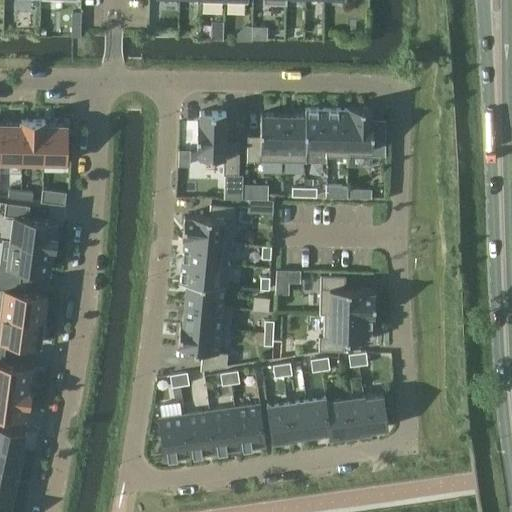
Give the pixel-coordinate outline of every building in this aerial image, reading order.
[(258,130),(244,130),(244,156),(258,156),(258,147),(282,147),(283,107),(259,107),(258,130)] [(304,108),(283,107),(282,147),(304,148),(304,108)] [(326,108),(304,108),(304,148),(325,148),(326,112),(326,108)] [(225,112),(193,111),(192,155),(224,156),(224,165),(238,166),(238,140),(224,139),(225,112)] [(348,113),(326,112),(325,148),(325,152),(347,153),(348,113)] [(372,113),(348,113),(347,153),(371,153),(370,163),(384,163),(385,137),(371,137),(372,113)] [(0,122),(0,136),(0,159),(21,160),(22,120),(0,122)] [(22,120),(21,160),(43,160),(44,123),(44,120),(22,120)] [(44,123),(43,160),(66,161),(66,123),(44,123)] [(178,150),(177,166),(188,167),(189,151),(178,150)] [(333,182),(324,182),(324,196),(333,197),(333,182)] [(302,196),(303,183),(295,183),(295,196),(302,196)] [(303,183),(302,196),(311,196),(310,183),(303,183)] [(42,188),(40,201),(64,204),(65,191),(42,188)] [(347,188),(347,197),(360,197),(360,189),(347,188)] [(8,189),(7,196),(20,198),(21,190),(8,189)] [(21,190),(20,198),(32,200),(33,192),(21,190)] [(247,198),(246,211),(271,212),(271,199),(247,198)] [(186,214),(183,238),(223,241),(226,218),(235,218),(237,205),(211,202),(209,216),(186,214)] [(5,203),(4,215),(12,216),(9,240),(53,246),(54,246),(56,235),(54,234),(56,221),(27,218),(29,206),(5,203)] [(183,238),(182,259),(221,263),(223,241),(183,238)] [(0,276),(19,279),(21,267),(49,271),(53,246),(9,240),(2,239),(0,253),(0,276)] [(269,267),(270,255),(254,254),(253,266),(269,267)] [(182,259),(179,281),(219,284),(221,263),(182,259)] [(268,279),(269,267),(253,266),(252,277),(268,279)] [(287,270),(287,282),(299,282),(299,270),(287,270)] [(349,275),(323,274),(322,288),(332,289),(331,313),(371,313),(372,289),(348,289),(349,275)] [(0,313),(41,319),(44,294),(18,291),(19,279),(0,276),(0,313)] [(179,281),(178,302),(181,303),(217,306),(219,284),(179,281)] [(254,297),(252,309),(267,311),(268,299),(254,297)] [(181,303),(180,324),(219,328),(221,306),(217,306),(181,303)] [(0,350),(4,351),(5,340),(37,344),(41,319),(0,313),(0,350)] [(371,313),(331,313),(331,337),(321,336),(321,350),(347,351),(347,337),(371,337),(371,313)] [(264,319),(264,332),(273,333),(273,320),(264,319)] [(219,328),(180,324),(177,348),(200,350),(198,369),(225,364),(226,353),(217,352),(219,328)] [(264,332),(263,345),(272,345),(272,340),(273,333),(264,332)] [(272,345),(271,358),(280,357),(280,340),(272,340),(272,345)] [(0,350),(0,387),(25,391),(28,367),(2,364),(4,351),(0,350)] [(351,363),(350,353),(343,353),(344,364),(351,363)] [(358,353),(350,353),(351,363),(359,362),(358,353)] [(312,356),(304,357),(305,367),(313,366),(312,356)] [(305,367),(304,357),(296,358),(297,368),(305,367)] [(265,374),(264,365),(257,366),(258,375),(265,374)] [(172,384),(172,374),(164,375),(165,385),(172,384)] [(0,413),(22,416),(23,404),(27,404),(29,391),(25,391),(0,387),(0,413)] [(376,387),(355,390),(361,430),(382,427),(376,387)] [(334,393),(339,433),(361,430),(355,390),(334,393)] [(313,400),(318,436),(339,433),(334,393),(312,396),(313,400)] [(291,403),(297,443),(318,440),(318,436),(313,400),(291,403)] [(270,406),(276,446),(297,443),(291,403),(270,406)] [(221,409),(226,449),(248,446),(242,406),(221,409)] [(249,409),(254,449),(276,446),(270,406),(249,409)] [(200,416),(205,452),(226,449),(221,409),(199,412),(200,416)] [(179,419),(184,459),(206,456),(205,452),(200,416),(179,419)] [(157,422),(163,462),(184,459),(179,419),(157,422)] [(0,428),(0,447),(20,451),(24,433),(0,428)] [(0,447),(0,466),(16,470),(20,451),(0,447)] [(0,466),(0,486),(12,489),(16,470),(0,466)] [(0,486),(0,505),(8,508),(12,489),(0,486)]
